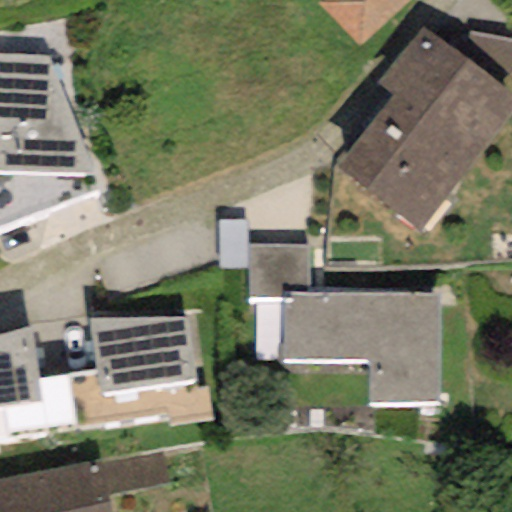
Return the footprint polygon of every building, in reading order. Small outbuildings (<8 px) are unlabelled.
[(321,0),(319,2),(357,46),(409,0),(321,0)] [(511,110),(511,98),(421,27),(376,84),(392,96),(336,168),(417,231),(511,110)] [(0,53),(0,230),(94,193),(46,58),(0,53)] [(282,294),(306,294),(307,245),(247,244),(247,299),(282,299),(282,294)] [(306,294),(282,294),(282,299),(281,361),(368,363),(367,403),(437,404),(439,297),(306,294)] [(187,319),(86,318),(92,368),(69,374),(77,428),(167,414),(171,425),(210,416),(206,389),(197,390),(187,319)] [(0,440),(77,428),(69,374),(37,379),(31,327),(0,335),(0,440)] [(162,452),(99,464),(105,494),(168,482),(162,452)] [(98,460),(0,478),(0,511),(108,511),(105,494),(99,464),(98,460)]
